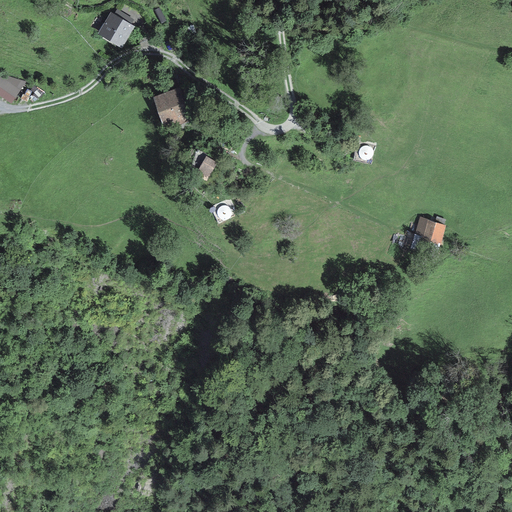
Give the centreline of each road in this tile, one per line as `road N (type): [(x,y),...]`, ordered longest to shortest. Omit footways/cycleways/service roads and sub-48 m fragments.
road 1 (track): [(0,110),(80,93),(122,56),(151,49),(278,131),(290,121),(291,103),(278,0)]
road 2 (track): [(262,126),(244,144),(246,162),(407,233)]
